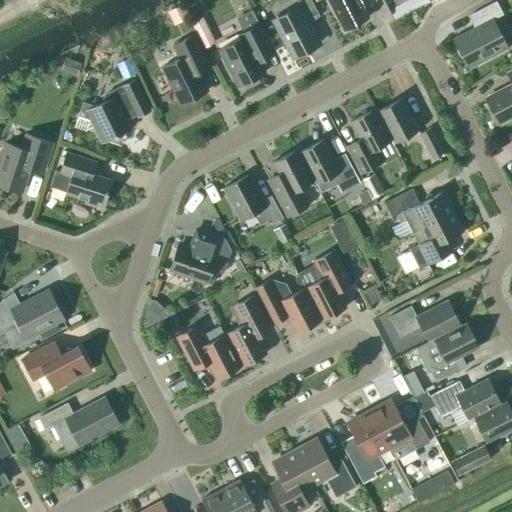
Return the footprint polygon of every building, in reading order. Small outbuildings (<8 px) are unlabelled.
[(319,43),(307,19),(317,13),(310,0),(296,0),(300,7),(273,22),(292,58),(319,43)] [(328,0),(344,30),(367,18),(361,7),(374,0),(328,0)] [(491,21),(503,15),(496,2),(473,14),(479,27),(455,40),(469,67),(505,48),(491,21)] [(182,5),(174,9),(180,22),(189,18),(182,5)] [(191,22),(190,22),(197,37),(198,37),(210,31),(205,21),(203,16),(191,22)] [(258,61),(274,52),(259,24),(243,33),(245,36),(219,50),(238,87),(264,73),(258,61)] [(197,72),(208,67),(193,36),(174,46),(180,59),(162,68),(180,104),(207,91),(197,72)] [(72,58),(67,73),(76,76),(81,61),(79,60),(75,59),(72,58)] [(135,73),(128,58),(116,64),(122,79),(135,73)] [(511,115),(511,72),(507,75),(511,84),(511,86),(486,100),(498,123),(511,115)] [(150,111),(135,80),(123,86),(122,85),(102,95),(102,99),(90,106),(83,104),(79,116),(90,119),(101,143),(107,140),(114,142),(116,137),(117,138),(118,135),(131,129),(126,120),(137,115),(138,117),(150,111)] [(401,99),(377,111),(394,143),(417,131),(401,99)] [(374,110),(350,122),(359,139),(346,145),(361,174),(383,162),(376,149),(390,141),(374,110)] [(432,160),(443,154),(430,129),(419,135),(432,160)] [(42,170),(43,171),(52,143),(26,135),(22,149),(5,143),(0,159),(0,185),(21,192),(30,166),(42,170)] [(323,140),(300,152),(316,184),(340,172),(323,140)] [(278,173),(267,179),(288,217),(307,207),(298,189),(312,182),(296,150),(272,163),(278,173)] [(94,162),(66,153),(60,171),(54,169),(49,185),(66,191),(66,193),(85,200),(87,202),(95,205),(98,204),(103,205),(111,181),(91,174),(94,162)] [(373,173),(361,179),(370,196),(371,197),(383,191),(373,173)] [(254,213),(260,225),(270,219),(272,222),(281,217),(270,195),(260,200),(247,176),(216,192),(217,193),(225,189),(241,220),(254,213)] [(405,220),(412,233),(453,211),(443,191),(419,203),(411,189),(384,203),(391,218),(396,215),(400,222),(405,220)] [(447,240),(464,232),(453,211),(412,233),(417,244),(408,249),(419,269),(453,252),(447,240)] [(61,220),(59,226),(72,231),(75,225),(68,222),(64,221),(61,220)] [(344,220),(329,227),(335,239),(338,237),(343,234),(349,231),(344,220)] [(292,240),(284,224),(272,229),(281,246),(292,240)] [(178,246),(170,270),(206,283),(211,269),(223,273),(231,251),(225,240),(196,230),(189,250),(178,246)] [(322,320),(345,308),(337,291),(351,283),(334,251),(312,262),(317,282),(305,288),(322,320)] [(266,272),(260,260),(245,267),(252,279),(266,272)] [(270,279),(253,288),(273,325),(288,317),(296,333),(320,321),(303,289),(291,295),(285,284),(270,279)] [(365,294),(370,305),(381,299),(376,289),(365,294)] [(13,292),(0,301),(0,330),(17,322),(26,339),(63,319),(48,290),(20,305),(13,292)] [(257,337),(271,330),(254,296),(229,309),(239,327),(226,334),(242,366),(265,354),(257,337)] [(411,306),(389,317),(399,337),(420,327),(427,341),(459,324),(447,301),(416,317),(411,306)] [(478,347),(466,324),(418,348),(435,382),(460,370),(455,359),(478,347)] [(196,326),(176,337),(193,370),(208,363),(216,379),(240,367),(223,335),(219,327),(201,336),(196,326)] [(90,371),(77,346),(62,354),(55,342),(22,359),(33,380),(45,374),(54,390),(90,371)] [(405,383),(412,397),(423,391),(416,377),(405,383)] [(487,379),(464,391),(458,381),(429,396),(439,418),(461,407),(467,419),(499,403),(487,379)] [(67,404),(38,419),(44,429),(53,425),(66,451),(79,445),(118,424),(104,398),(103,398),(104,401),(84,411),(83,409),(73,415),(67,404)] [(390,399),(368,411),(388,449),(389,449),(395,460),(429,443),(416,420),(404,426),(390,399)] [(474,419),(486,442),(511,428),(511,414),(506,402),(474,419)] [(378,455),(388,449),(368,411),(347,423),(361,449),(349,456),(361,479),(373,472),(373,471),(383,466),(378,455)] [(24,441),(19,429),(8,435),(14,446),(24,441)] [(330,464),(316,439),(294,451),(313,485),(325,478),(335,498),(355,487),(340,459),(330,464)] [(457,475),(489,459),(483,446),(451,462),(457,475)] [(300,491),(313,485),(294,451),(272,462),(280,477),(269,482),(285,511),(296,511),(308,506),(300,491)] [(438,474),(432,477),(439,491),(454,484),(447,470),(441,473),(438,474)] [(239,480),(220,490),(227,503),(231,511),(269,511),(264,501),(259,503),(256,505),(253,507),(243,486),(242,485),(239,480)] [(414,500),(407,488),(395,494),(402,507),(414,500)] [(209,496),(201,501),(206,511),(231,511),(227,503),(220,490),(209,496)] [(388,501),(375,508),(377,511),(394,511),(392,508),(391,506),(390,504),(388,501)] [(166,511),(161,502),(141,511),(166,511)]
